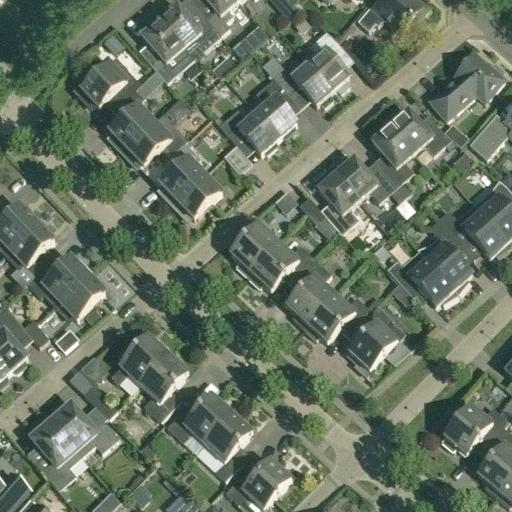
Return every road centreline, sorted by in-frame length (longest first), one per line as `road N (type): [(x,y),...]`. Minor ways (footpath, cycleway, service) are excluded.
road 1 (residential): [(168,283),(475,13)]
road 2 (unclassified): [(361,461),(168,283)]
road 3 (unclassified): [(168,283),(7,111)]
road 4 (residential): [(361,461),(511,305)]
road 5 (residential): [(18,415),(168,283)]
road 6 (residential): [(7,111),(136,0)]
